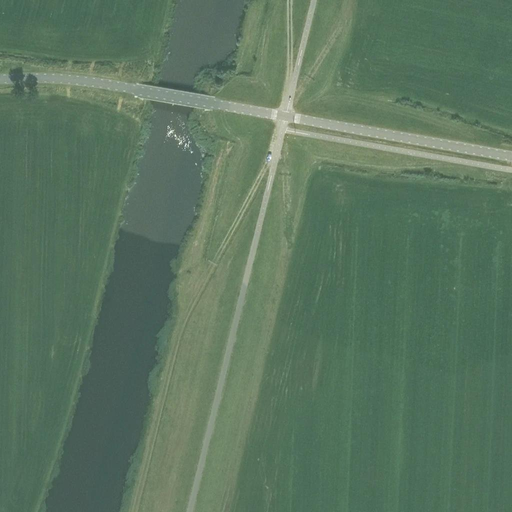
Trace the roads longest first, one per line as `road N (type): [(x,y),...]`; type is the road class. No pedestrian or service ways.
road 1 (unclassified): [(511,157),(99,82),(0,79)]
road 2 (track): [(278,143),(212,262)]
